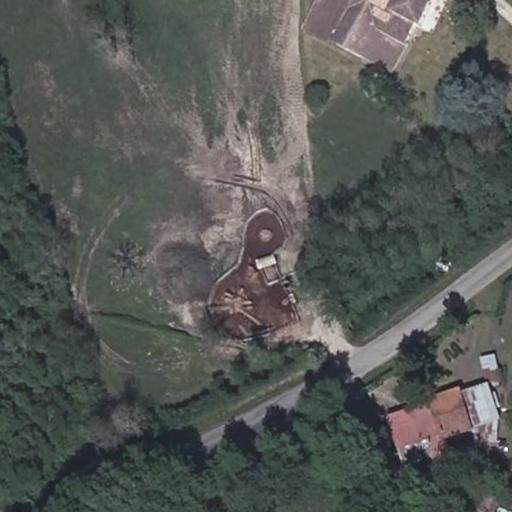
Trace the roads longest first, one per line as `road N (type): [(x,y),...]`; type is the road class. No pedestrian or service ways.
road 1 (tertiary): [(71,511),(340,369),(511,247)]
road 2 (track): [(340,369),(390,511)]
